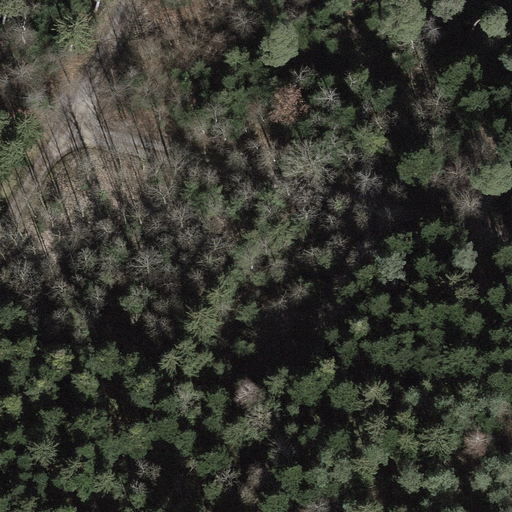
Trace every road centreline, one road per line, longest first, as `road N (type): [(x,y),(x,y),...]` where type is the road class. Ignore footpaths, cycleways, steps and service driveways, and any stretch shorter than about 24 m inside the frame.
road 1 (track): [(76,130),(511,234)]
road 2 (track): [(76,130),(127,0)]
road 3 (track): [(0,240),(18,202),(76,130)]
